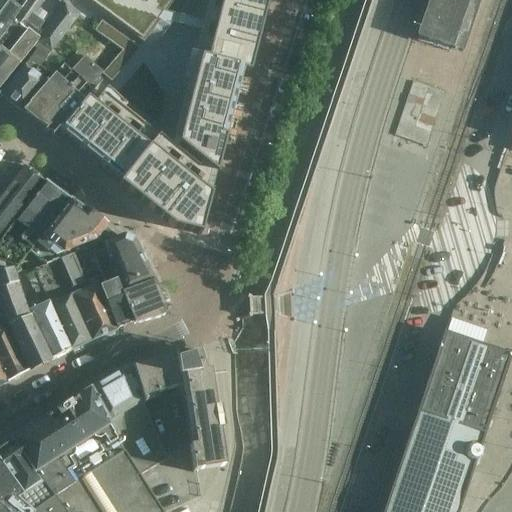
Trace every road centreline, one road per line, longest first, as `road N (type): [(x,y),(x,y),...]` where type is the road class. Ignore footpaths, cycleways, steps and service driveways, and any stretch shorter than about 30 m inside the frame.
road 1 (unclassified): [(303,0),(198,326),(0,416)]
road 2 (secondary): [(299,511),(336,252),(407,0)]
